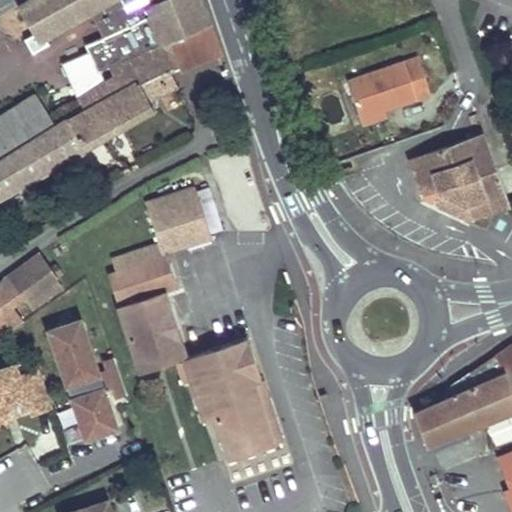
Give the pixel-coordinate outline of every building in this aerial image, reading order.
[(91,49),(63,63),(77,98),(114,79),(109,67),(210,25),(200,0),(29,0),(21,5),(36,32),(25,37),(33,53),(52,42),(48,35),(99,6),(108,1),(113,17),(104,21),(107,34),(89,42),(91,49)] [(108,1),(99,6),(104,21),(113,17),(108,1)] [(71,113),(0,156),(0,197),(156,112),(151,103),(178,88),(170,69),(196,58),(198,61),(219,53),(210,25),(109,67),(114,79),(77,98),(78,101),(68,107),(71,113)] [(419,57),(349,82),(361,118),(385,110),(431,94),(419,57)] [(0,116),(0,151),(49,120),(35,94),(0,116)] [(385,110),(361,118),(363,124),(387,117),(385,110)] [(484,130),(413,156),(426,194),(443,189),(464,200),(471,216),(510,202),(484,130)] [(115,272),(107,274),(140,370),(175,359),(183,382),(192,379),(196,391),(193,392),(195,398),(198,397),(205,415),(215,412),(229,456),(271,443),(250,381),(260,377),(246,335),(185,354),(162,290),(178,285),(167,253),(163,255),(161,248),(208,231),(192,185),(143,202),(157,242),(111,259),(115,272)] [(443,189),(426,194),(471,216),(464,200),(443,189)] [(208,231),(161,248),(163,255),(167,253),(211,237),(208,231)] [(37,252),(0,278),(0,336),(23,320),(11,304),(22,296),(26,302),(57,280),(65,275),(59,267),(51,272),(37,252)] [(57,280),(26,302),(33,311),(64,289),(57,280)] [(79,317),(46,328),(66,384),(98,373),(79,317)] [(511,346),(498,356),(505,375),(511,372),(511,346)] [(429,445),(511,410),(511,372),(505,375),(498,356),(434,400),(436,404),(415,413),(429,445)] [(15,362),(0,367),(5,380),(20,374),(15,362)] [(53,405),(39,368),(20,374),(5,380),(0,367),(0,366),(0,418),(6,411),(13,408),(15,413),(30,408),(32,412),(53,405)] [(98,373),(66,384),(70,396),(102,385),(98,373)] [(250,381),(271,443),(282,439),(260,377),(250,381)] [(102,385),(70,396),(84,437),(116,426),(102,385)] [(436,404),(434,400),(416,411),(415,413),(436,404)] [(511,453),(499,459),(510,489),(506,490),(511,505),(511,453)]
